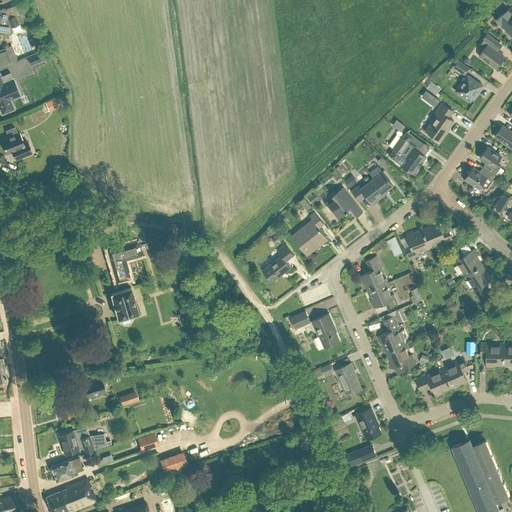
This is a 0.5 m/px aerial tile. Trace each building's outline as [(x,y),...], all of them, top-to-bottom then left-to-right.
[(0,33),(3,32),(4,35),(13,31),(21,28),(19,24),(18,20),(25,17),(23,11),(19,13),(16,4),(14,5),(5,8),(4,7),(0,8),(0,13),(0,15),(0,14),(0,33)] [(511,5),(510,7),(511,8),(511,16),(508,20),(502,14),(496,20),(511,36),(511,5)] [(505,56),(493,47),(497,41),(488,34),(484,38),(486,39),(481,45),(485,48),(480,55),(496,67),(505,56)] [(0,65),(11,61),(16,59),(10,45),(5,47),(0,49),(0,65)] [(42,60),(49,57),(46,50),(39,53),(42,60)] [(452,65),(465,75),(470,68),(457,58),(452,65)] [(0,107),(2,113),(13,108),(9,99),(19,95),(14,82),(10,72),(0,75),(0,107)] [(456,90),(471,100),(482,84),(468,74),(456,90)] [(404,94),(401,98),(417,110),(423,102),(414,96),(412,99),(404,94)] [(431,101),(436,105),(440,100),(435,96),(431,101)] [(46,103),(49,110),(61,105),(59,98),(46,103)] [(440,140),(454,120),(449,116),(453,110),(443,102),(434,115),(436,117),(426,130),(432,134),(430,136),(436,140),(438,138),(440,140)] [(507,124),(511,119),(511,117),(508,113),(502,119),(507,124)] [(400,122),(397,126),(401,130),(405,125),(404,124),(400,122)] [(511,129),(504,124),(496,136),(511,147),(511,129)] [(15,160),(32,153),(27,140),(24,142),(20,132),(17,133),(15,126),(5,130),(8,137),(2,139),(8,154),(12,152),(15,160)] [(390,155),(402,164),(414,173),(426,156),(418,150),(424,142),(412,134),(407,131),(402,138),(397,134),(389,145),(393,147),(394,148),(390,155)] [(487,162),(484,167),(495,175),(495,174),(500,167),(501,166),(498,163),(502,156),(488,146),(480,157),(487,162)] [(385,169),(389,166),(382,157),(378,160),(385,169)] [(344,179),(347,177),(344,172),(339,165),(336,168),(344,179)] [(485,181),(489,183),(495,175),(484,167),(480,172),(474,167),(466,178),(480,188),(485,181)] [(495,174),(499,177),(502,172),(504,170),(501,167),(500,167),(495,174)] [(360,185),(353,190),(361,200),(368,195),(374,203),(385,195),(384,193),(395,185),(384,171),(383,172),(382,171),(374,177),(375,178),(362,188),(360,185)] [(358,181),(353,174),(345,180),(351,187),(358,181)] [(364,211),(344,186),(333,194),(336,198),(328,205),(339,218),(349,210),(347,207),(350,205),(358,215),(364,211)] [(307,196),(313,204),(319,199),(314,192),(312,194),(311,193),(307,196)] [(307,210),(312,206),(304,197),(300,200),(307,210)] [(282,201),(285,212),(293,210),(290,199),(282,201)] [(292,234),(308,255),(329,239),(319,226),(324,223),(315,211),(310,214),(313,218),(292,234)] [(432,225),(423,228),(431,249),(436,247),(434,244),(440,242),(441,244),(453,240),(448,229),(443,231),(438,220),(431,223),(432,225)] [(431,249),(423,228),(414,232),(413,231),(406,234),(410,245),(405,247),(410,258),(420,254),(418,251),(426,248),(427,251),(431,249)] [(390,248),(392,248),(399,245),(396,236),(387,239),(390,248)] [(106,247),(114,275),(116,282),(131,278),(125,259),(142,254),(138,240),(121,245),(121,243),(106,247)] [(263,269),(273,282),(292,268),(287,261),(295,255),(286,243),(278,250),(282,255),(263,269)] [(158,245),(147,248),(152,262),(163,259),(158,245)] [(461,272),(464,276),(473,270),(482,264),(477,256),(479,255),(474,249),(464,255),(461,250),(451,256),(457,266),(459,264),(463,271),(461,272)] [(364,283),(368,291),(388,282),(387,278),(384,279),(381,272),(383,271),(377,255),(366,260),(368,265),(371,271),(360,276),(363,283),(364,283)] [(436,267),(441,275),(446,272),(441,264),(436,267)] [(473,270),(464,276),(466,280),(469,279),(473,286),(471,287),(480,301),(490,295),(483,285),(493,278),(489,271),(487,272),(482,264),(473,270)] [(374,308),(376,307),(385,303),(387,309),(398,304),(394,294),(391,295),(388,288),(390,287),(388,282),(368,291),(372,300),(371,301),(374,308)] [(418,286),(411,289),(413,295),(411,296),(413,301),(423,298),(418,286)] [(111,293),(118,318),(138,312),(131,287),(111,293)] [(450,297),(444,299),(447,305),(453,303),(450,297)] [(464,317),(471,314),(467,306),(461,309),(464,317)] [(406,319),(406,318),(402,308),(395,311),(396,313),(400,322),(406,319)] [(291,317),(295,328),(310,322),(305,310),(291,317)] [(382,316),(384,319),(394,314),(396,313),(395,311),(395,310),(382,316)] [(192,321),(189,311),(187,312),(186,311),(179,313),(182,324),(189,322),(189,321),(192,321)] [(340,341),(334,327),(335,327),(329,313),(313,320),(319,336),(320,335),(326,347),(340,341)] [(382,343),(386,352),(407,343),(405,338),(408,337),(405,329),(401,330),(394,314),(384,319),(383,319),(389,332),(378,336),(381,344),(382,343)] [(494,365),(504,365),(504,343),(499,342),(499,345),(491,345),(491,342),(481,342),(480,354),(487,354),(486,367),(494,367),(494,365)] [(407,343),(386,352),(389,359),(388,360),(392,368),(403,364),(405,369),(416,364),(412,354),(409,355),(406,348),(408,347),(407,343)] [(447,366),(442,367),(451,388),(460,384),(461,386),(468,382),(463,371),(469,369),(464,358),(454,362),(455,365),(448,368),(447,366)] [(330,363),(321,367),(323,373),(324,375),(334,371),(330,363)] [(336,369),(347,395),(362,389),(356,376),(357,376),(351,363),(336,369)] [(451,388),(442,367),(438,369),(439,372),(432,375),(431,373),(416,379),(420,390),(431,385),(436,397),(443,394),(442,392),(451,388)] [(71,401),(83,397),(83,398),(105,391),(101,377),(79,384),(80,390),(69,393),(54,397),(60,417),(75,413),(71,401)] [(123,404),(138,398),(136,395),(121,400),(123,404)] [(356,415),(367,440),(382,433),(377,421),(378,421),(372,408),(356,415)] [(64,454),(78,449),(83,447),(85,453),(94,450),(93,448),(107,444),(106,441),(103,433),(89,435),(83,436),(80,427),(72,430),(58,434),(64,454)] [(158,444),(154,432),(144,435),(137,437),(141,449),(144,448),(158,444)] [(500,511),(496,501),(509,496),(485,439),(472,445),(470,438),(452,446),(479,511),(408,511),(407,508),(398,511),(500,511)] [(351,465),(377,456),(373,446),(347,456),(351,465)] [(183,453),(160,461),(161,463),(165,473),(187,465),(183,453)] [(83,469),(79,457),(68,460),(51,465),(56,480),(73,475),(72,472),(83,469)] [(69,511),(96,501),(87,478),(65,486),(66,488),(45,496),(51,511),(63,511),(68,510),(69,511)] [(0,511),(17,511),(13,495),(12,495),(0,498),(0,511)] [(160,501),(164,511),(174,511),(169,498),(160,501)] [(149,511),(146,502),(117,511),(116,511),(149,511)]
